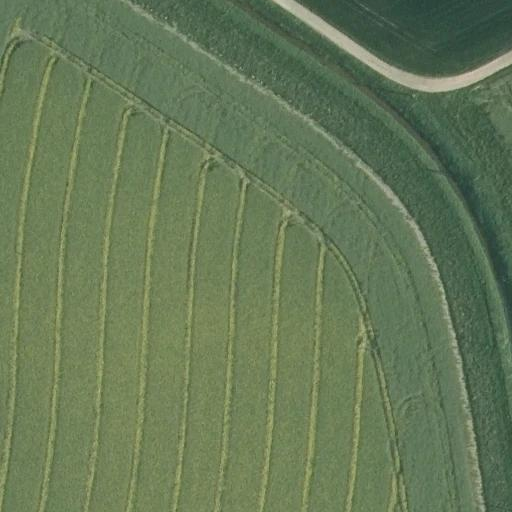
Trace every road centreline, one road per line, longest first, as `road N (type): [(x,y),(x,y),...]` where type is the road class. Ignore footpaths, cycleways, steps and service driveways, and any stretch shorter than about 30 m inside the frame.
road 1 (track): [(283,0),(399,78),(469,81),(511,59)]
road 2 (track): [(399,78),(432,92),(458,120),(511,221)]
